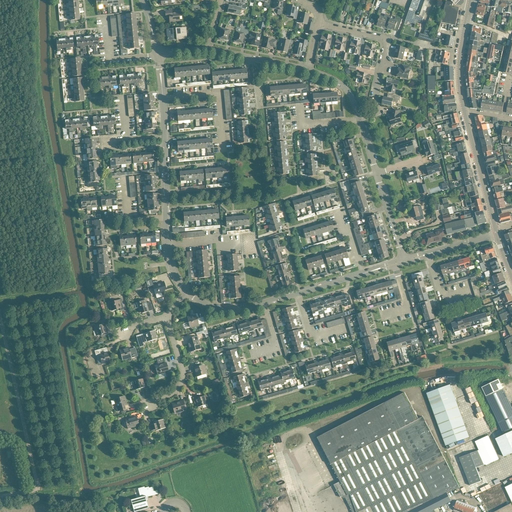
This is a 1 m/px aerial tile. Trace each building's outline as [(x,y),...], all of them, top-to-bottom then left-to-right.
[(260,0),(261,1),(264,2),(263,6),(266,6),(266,8),(269,9),(270,5),(271,0),(268,0),(260,0)] [(276,0),(275,5),(274,9),(278,10),(277,14),(283,15),(284,9),(281,8),(283,1),(276,0)] [(429,2),(426,1),(424,0),(421,0),(419,0),(412,0),(410,7),(405,23),(408,24),(408,22),(415,24),(414,27),(419,29),(422,21),(429,2)] [(492,9),(493,0),(489,0),(488,4),(486,4),(485,12),(485,11),(489,12),(488,18),(489,18),(492,9)] [(497,13),(499,0),(498,0),(493,0),(492,9),(489,18),(489,21),(487,26),(487,27),(493,29),(494,25),(495,23),(497,13)] [(506,10),(508,2),(502,1),(499,0),(497,13),(502,14),(503,9),(506,10)] [(452,7),(453,3),(446,1),(445,6),(441,23),(451,25),(456,26),(459,8),(452,7)] [(510,18),(511,8),(511,3),(508,2),(506,10),(503,9),(502,14),(503,14),(503,16),(505,17),(506,13),(510,15),(509,18),(510,18)] [(486,4),(482,3),(481,5),(479,4),(477,10),(485,12),(486,4)] [(246,6),(243,5),(239,4),(238,7),(237,7),(234,7),(234,6),(229,5),(227,13),(240,15),(241,9),(246,9),(246,6)] [(290,7),(290,6),(288,5),(286,12),(287,12),(287,16),(294,17),(293,19),(296,20),(297,16),(298,11),(295,11),(296,8),(290,7)] [(172,11),(171,9),(168,9),(168,12),(165,12),(165,17),(169,17),(169,22),(180,21),(179,16),(182,16),(182,13),(172,14),(172,11)] [(477,10),(476,15),(477,15),(477,18),(478,18),(483,19),(485,11),(485,12),(477,10)] [(301,13),(300,17),(298,23),(302,24),(307,25),(309,14),(301,13)] [(385,26),(388,27),(391,19),(392,17),(385,14),(384,18),(380,17),(377,26),(382,28),(382,27),(382,26),(384,27),(385,26)] [(391,19),(388,27),(387,28),(387,29),(392,30),(392,29),(395,30),(395,28),(398,30),(402,20),(395,17),(394,21),(391,19)] [(506,33),(506,31),(508,26),(501,24),(500,31),(506,33)] [(234,27),(232,27),(227,26),(225,30),(221,29),(220,35),(219,35),(219,37),(219,38),(219,39),(220,39),(220,40),(223,40),(223,39),(227,40),(228,35),(232,36),(234,27)] [(481,35),(482,35),(483,31),(482,31),(482,29),(473,26),(472,32),(481,35)] [(186,28),(172,29),(167,29),(168,41),(174,40),(174,39),(176,39),(176,40),(187,39),(186,34),(186,28)] [(247,39),(249,30),(244,30),(244,29),(242,29),(240,32),(236,31),(235,38),(234,38),(234,40),(235,41),(234,42),(235,42),(236,43),(238,43),(242,43),(243,38),(247,39)] [(434,43),(435,39),(435,38),(427,36),(429,31),(425,30),(423,34),(420,33),(418,40),(434,43)] [(440,40),(454,43),(455,37),(444,35),(444,37),(440,36),(441,32),(438,31),(437,33),(437,36),(436,39),(440,40)] [(484,36),(482,35),(481,35),(472,32),(472,36),(480,38),(484,39),(490,40),(490,39),(487,38),(487,37),(484,36)] [(250,34),(250,36),(249,41),(252,41),(251,45),(258,47),(260,35),(253,33),(253,35),(250,34)] [(322,37),(321,42),(325,43),(324,47),(323,50),(328,51),(328,48),(329,44),(331,45),(332,40),(330,40),(331,36),(326,35),(326,38),(322,37)] [(491,40),(490,40),(484,39),(480,38),(472,36),(471,40),(480,42),(484,43),(490,44),(491,40)] [(275,47),(276,43),(276,41),(272,40),(272,39),(265,37),(263,48),(270,49),(270,46),(271,46),(271,47),(275,47)] [(337,40),(336,45),(336,46),(339,46),(338,50),(343,51),(344,47),(345,48),(346,44),(345,43),(346,39),(341,38),(340,41),(337,40)] [(292,48),(293,43),(294,39),(290,39),(290,41),(282,39),(281,44),(280,44),(279,47),(280,47),(279,51),(287,53),(288,47),(292,48)] [(440,40),(436,39),(435,39),(434,43),(434,45),(439,46),(439,43),(446,44),(445,46),(453,48),(454,43),(440,40)] [(307,41),(303,40),(301,40),(300,44),(295,43),(293,54),(291,53),(291,54),(293,54),(301,56),(302,52),(303,51),(303,50),(305,51),(305,52),(305,53),(307,41)] [(351,43),(350,48),(350,49),(354,50),(353,53),(358,54),(359,51),(360,51),(361,47),(359,47),(360,42),(356,41),(355,44),(351,43)] [(374,50),(375,48),(375,46),(370,45),(370,47),(366,46),(365,52),(369,53),(368,56),(372,58),(373,54),(375,54),(376,50),(374,50)] [(488,49),(480,47),(477,47),(470,45),(469,50),(477,51),(477,49),(483,51),(483,53),(487,54),(488,49)] [(503,48),(495,46),(490,45),(487,59),(500,62),(503,48)] [(396,53),(395,52),(394,58),(403,60),(405,48),(397,46),(396,50),(396,53)] [(438,57),(449,59),(450,54),(440,51),(436,50),(435,53),(436,57),(438,57)] [(438,57),(436,57),(435,57),(435,62),(447,65),(449,59),(438,57)] [(410,67),(408,66),(403,65),(402,69),(399,68),(397,77),(408,79),(410,71),(409,71),(410,67)] [(477,68),(474,68),(466,67),(465,72),(473,73),(477,74),(473,73),(473,71),(481,72),(481,74),(480,74),(479,74),(483,75),(483,74),(484,75),(485,72),(485,70),(484,70),(484,69),(481,69),(477,68)] [(445,81),(453,81),(454,81),(453,68),(446,68),(446,72),(441,72),(441,77),(445,76),(445,81)] [(365,84),(366,80),(369,81),(370,76),(366,75),(366,74),(362,73),(362,75),(358,74),(357,78),(360,79),(360,83),(365,84)] [(392,80),(388,79),(387,83),(386,87),(390,87),(388,92),(395,94),(396,89),(397,89),(399,82),(392,80)] [(446,91),(454,90),(453,81),(445,81),(445,82),(446,91)] [(483,90),(482,93),(486,94),(489,95),(494,95),(494,94),(496,83),(494,82),(492,85),(491,89),(490,90),(484,89),(483,90)] [(274,99),(277,98),(276,87),(270,88),(270,89),(267,89),(268,97),(274,96),(274,99)] [(483,90),(467,89),(468,98),(475,99),(478,99),(478,97),(477,97),(476,93),(481,94),(481,93),(482,93),(483,90)] [(401,97),(398,97),(393,95),(392,99),(384,97),(382,104),(391,106),(392,102),(398,103),(398,101),(400,101),(401,97)] [(456,103),(454,96),(442,98),(443,106),(456,103)] [(477,107),(475,99),(468,98),(470,108),(477,110),(477,107)] [(440,114),(444,113),(449,112),(448,110),(457,109),(456,104),(445,106),(444,106),(444,111),(439,110),(440,114)] [(400,111),(398,110),(393,109),(392,115),(392,117),(389,118),(391,125),(402,122),(399,114),(399,115),(400,111)] [(477,124),(483,123),(485,122),(484,121),(483,116),(480,116),(475,117),(477,124)] [(452,125),(460,123),(458,118),(452,120),(447,121),(448,123),(446,123),(446,124),(441,126),(442,128),(447,126),(452,125)] [(156,123),(146,124),(146,130),(143,130),(143,134),(154,133),(154,129),(156,129),(155,126),(157,126),(156,123)] [(453,129),(456,128),(461,127),(460,123),(452,125),(447,126),(448,130),(445,131),(446,134),(449,133),(448,130),(449,130),(453,129)] [(479,132),(488,130),(486,124),(484,125),(483,123),(477,124),(479,132)] [(453,129),(449,130),(451,138),(455,137),(463,136),(461,128),(457,129),(456,128),(453,129)] [(481,141),(490,139),(487,130),(488,130),(479,132),(481,141)] [(345,149),(354,146),(352,140),(351,140),(350,137),(345,138),(339,140),(340,141),(341,141),(343,142),(344,143),(345,149)] [(483,148),(484,148),(494,146),(492,139),(490,139),(481,141),(483,148)] [(412,141),(412,142),(406,144),(409,154),(415,152),(414,148),(418,147),(416,140),(412,141)] [(423,143),(424,146),(426,150),(425,151),(425,152),(426,152),(427,154),(426,154),(426,155),(427,156),(428,156),(428,157),(434,155),(435,154),(435,153),(437,152),(435,145),(433,146),(431,141),(423,143)] [(451,154),(453,154),(467,150),(464,141),(459,142),(459,144),(457,145),(458,150),(450,151),(451,154)] [(402,156),(409,154),(406,144),(399,146),(399,145),(395,146),(397,154),(401,152),(402,156)] [(347,154),(356,152),(354,146),(345,149),(347,154)] [(470,164),(467,152),(467,150),(453,154),(454,157),(461,155),(462,158),(459,159),(460,163),(464,162),(465,165),(470,164)] [(151,153),(150,151),(148,151),(149,162),(154,162),(154,159),(156,159),(155,152),(151,153)] [(349,160),(357,157),(356,152),(347,154),(349,160)] [(491,162),(495,161),(499,160),(497,155),(492,156),(484,158),(484,159),(486,164),(491,162)] [(350,166),(359,163),(357,157),(349,160),(350,166)] [(461,166),(463,171),(472,169),(470,164),(465,165),(464,162),(460,163),(454,164),(455,167),(461,166)] [(352,171),(361,169),(359,163),(350,166),(352,171)] [(429,174),(433,173),(433,174),(441,172),(440,169),(441,168),(440,165),(433,167),(434,167),(432,168),(432,167),(427,169),(429,176),(429,174)] [(497,174),(495,166),(492,167),(487,168),(490,179),(498,177),(497,174)] [(361,169),(352,171),(354,177),(362,174),(361,169)] [(465,179),(474,177),(472,169),(463,171),(456,173),(458,181),(465,179)] [(408,182),(416,180),(417,183),(420,182),(417,172),(413,173),(413,172),(410,173),(410,174),(406,175),(408,182)] [(100,179),(99,177),(88,178),(89,183),(88,183),(88,187),(98,186),(97,182),(98,182),(98,180),(100,179)] [(351,184),(353,190),(362,188),(360,182),(359,182),(358,177),(348,181),(349,185),(351,184)] [(466,187),(476,185),(474,177),(465,179),(465,183),(466,187)] [(504,184),(503,180),(502,180),(502,179),(498,180),(490,182),(492,187),(504,184)] [(471,191),(477,190),(476,185),(466,187),(460,188),(461,191),(463,190),(464,194),(472,192),(471,191)] [(355,196),(363,193),(362,188),(353,190),(355,196)] [(328,191),(331,200),(336,198),(337,202),(340,201),(338,195),(336,196),(334,189),(328,191)] [(325,201),(331,200),(328,191),(322,193),(325,201)] [(319,203),(325,201),(322,193),(317,195),(319,203)] [(357,202),(365,199),(363,193),(355,196),(357,202)] [(314,205),(319,203),(317,195),(311,196),(314,205)] [(476,208),(482,206),(480,199),(479,196),(469,199),(472,208),(476,207),(476,208)] [(304,199),(306,207),(312,205),(309,197),(304,199)] [(505,203),(503,197),(495,199),(498,210),(511,206),(511,204),(509,204),(508,202),(505,203)] [(81,209),(87,209),(86,198),(83,198),(83,200),(81,200),(81,201),(78,201),(78,208),(81,208),(81,209)] [(301,209),(306,207),(304,199),(298,200),(301,209)] [(356,208),(367,205),(365,199),(357,202),(358,205),(355,206),(356,208)] [(295,211),(301,209),(298,200),(292,202),(295,211)] [(274,206),(276,205),(275,203),(263,207),(264,210),(266,209),(267,211),(275,209),(274,206)] [(158,205),(147,206),(148,211),(151,211),(152,214),(157,213),(156,210),(157,210),(157,208),(159,207),(158,205)] [(367,205),(356,208),(348,211),(350,216),(352,216),(351,213),(355,212),(355,211),(359,210),(360,213),(361,213),(362,217),(370,215),(368,210),(369,210),(367,205)] [(468,215),(483,211),(482,206),(476,208),(476,207),(472,208),(472,211),(467,212),(464,213),(465,216),(468,215)] [(498,214),(511,210),(511,207),(511,206),(498,210),(497,210),(498,214)] [(418,207),(416,207),(411,208),(413,218),(416,217),(417,221),(424,219),(423,215),(420,216),(418,207)] [(510,217),(511,216),(511,214),(510,215),(509,212),(511,211),(511,210),(498,214),(500,220),(504,219),(504,218),(507,217),(507,218),(510,217)] [(473,218),(484,215),(483,211),(468,215),(465,216),(464,216),(465,220),(473,218)] [(270,222),(279,219),(278,216),(279,216),(278,214),(269,217),(270,219),(270,222)] [(369,224),(377,221),(375,215),(367,218),(369,224)] [(465,220),(467,229),(475,227),(475,226),(487,223),(484,215),(473,218),(465,220)] [(504,219),(500,220),(501,224),(502,224),(503,224),(503,223),(511,220),(511,216),(510,217),(507,218),(507,217),(504,218),(504,219)] [(272,227),(282,224),(281,222),(280,222),(279,219),(270,222),(271,225),(269,226),(269,228),(272,227)] [(467,230),(467,229),(465,220),(445,225),(447,235),(467,230)] [(367,230),(379,227),(377,221),(369,224),(370,229),(367,230)] [(325,223),(328,232),(333,230),(331,222),(325,223)] [(322,234),(328,232),(325,223),(320,225),(322,234)] [(281,226),(282,226),(282,224),(272,227),(272,230),(273,232),(282,230),(281,226)] [(317,235),(322,234),(320,225),(314,227),(317,235)] [(311,237),(317,235),(314,227),(308,228),(311,237)] [(372,235),(381,232),(379,227),(367,230),(368,233),(371,232),(372,235)] [(305,239),(311,237),(308,228),(303,230),(305,239)] [(445,237),(443,232),(443,229),(434,232),(434,233),(427,235),(427,236),(424,237),(426,245),(438,241),(438,242),(442,241),(441,237),(445,237)] [(150,234),(151,244),(156,243),(156,240),(159,239),(159,233),(155,234),(155,232),(152,232),(152,234),(150,234)] [(381,232),(372,235),(374,241),(383,238),(381,232)] [(141,245),(146,244),(145,233),(142,233),(142,235),(140,235),(140,236),(137,236),(138,242),(140,242),(141,245)] [(138,242),(137,236),(135,236),(133,236),(132,234),(130,235),(131,246),(136,245),(136,242),(138,242)] [(271,247),(278,245),(277,241),(279,240),(279,238),(267,241),(268,244),(270,243),(271,247)] [(376,248),(385,245),(383,240),(374,242),(376,248)] [(271,253),(282,250),(281,247),(279,248),(278,245),(271,247),(272,250),(270,251),(271,253)] [(378,254),(387,251),(385,245),(376,248),(378,254)] [(495,252),(494,251),(492,246),(488,248),(488,247),(484,248),(485,249),(482,249),(485,256),(481,257),(483,261),(496,257),(494,252),(495,252)] [(340,250),(343,259),(345,258),(346,259),(348,258),(345,247),(343,248),(343,249),(340,250)] [(274,258),(282,256),(281,253),(283,252),(282,250),(271,253),(272,255),(273,255),(274,258)] [(335,262),(338,261),(334,250),(332,251),(333,252),(330,253),(332,262),(335,261),(335,262)] [(343,259),(340,250),(337,251),(337,250),(334,250),(338,261),(340,261),(340,260),(343,259)] [(387,251),(378,254),(380,260),(388,257),(387,251)] [(332,262),(330,253),(327,254),(326,253),(324,253),(327,265),(330,264),(330,263),(332,262)] [(282,256),(274,258),(275,262),(274,262),(275,265),(286,261),(285,258),(283,259),(282,256)] [(316,268),(319,267),(315,256),(313,257),(314,258),(311,259),(313,268),(316,267),(316,268)] [(315,256),(319,267),(321,266),(324,265),(322,261),(321,256),(318,257),(317,256),(315,256)] [(463,260),(466,268),(467,272),(470,271),(469,267),(472,266),(469,258),(463,260)] [(313,268),(311,259),(307,260),(307,259),(305,259),(308,270),(311,270),(310,269),(313,268)] [(460,270),(466,268),(463,260),(457,261),(460,270)] [(454,272),(460,270),(457,261),(452,263),(454,272)] [(278,272),(286,269),(285,266),(287,266),(286,263),(275,266),(272,267),(273,270),(277,269),(278,272)] [(449,273),(454,272),(452,263),(446,265),(449,273)] [(446,274),(449,273),(446,265),(441,266),(444,278),(447,278),(446,274)] [(489,277),(491,276),(490,275),(501,271),(500,267),(492,270),(492,269),(485,272),(487,278),(489,277)] [(109,269),(98,270),(99,278),(104,278),(103,275),(108,275),(108,272),(109,272),(109,269)] [(275,279),(290,274),(289,272),(287,273),(286,269),(278,272),(279,275),(275,277),(275,279)] [(414,284),(423,282),(421,278),(423,278),(423,276),(422,272),(411,275),(414,284)] [(505,281),(502,273),(493,277),(495,284),(505,281)] [(282,283),(290,281),(289,278),(291,277),(290,274),(275,279),(276,282),(281,280),(282,283)] [(392,285),(397,284),(396,280),(391,282),(391,281),(384,283),(387,292),(393,290),(392,288),(392,285)] [(290,281),(282,283),(283,287),(282,287),(282,290),(294,286),(293,284),(291,284),(290,281)] [(164,282),(153,286),(156,299),(162,297),(161,293),(164,293),(163,291),(166,290),(164,282)] [(416,290),(424,288),(423,282),(414,284),(416,290)] [(499,290),(507,286),(505,282),(501,284),(497,285),(498,287),(492,290),(491,286),(488,287),(488,288),(490,293),(497,290),(499,290)] [(381,293),(387,292),(384,283),(379,285),(381,293)] [(376,295),(381,293),(379,285),(373,286),(376,295)] [(376,295),(373,286),(368,288),(370,297),(373,296),(374,299),(377,298),(376,295)] [(496,291),(495,292),(496,295),(498,295),(499,294),(499,295),(500,294),(499,294),(509,290),(507,286),(499,290),(497,290),(497,291),(496,291)] [(367,298),(370,297),(368,288),(362,290),(365,301),(368,300),(367,298)] [(418,296),(426,293),(424,288),(416,290),(418,296)] [(480,294),(481,297),(490,293),(488,288),(486,289),(487,291),(480,293),(480,294)] [(401,299),(399,292),(399,289),(393,291),(395,298),(396,301),(401,299)] [(365,301),(362,290),(352,293),(355,301),(358,299),(359,300),(363,299),(364,298),(365,301)] [(497,301),(501,299),(505,298),(505,296),(510,294),(509,290),(499,294),(501,298),(500,298),(500,297),(493,300),(494,302),(497,301)] [(339,297),(341,305),(344,304),(345,307),(352,305),(349,294),(345,296),(344,293),(341,294),(342,296),(339,297)] [(426,293),(418,296),(419,302),(428,299),(426,293)] [(501,306),(511,300),(511,298),(510,294),(505,296),(505,298),(501,299),(503,302),(500,303),(501,306)] [(333,308),(335,308),(332,296),(330,297),(330,299),(327,300),(330,308),(333,307),(333,308)] [(341,305),(339,297),(335,298),(335,296),(332,296),(335,308),(338,307),(338,306),(341,305)] [(330,308),(327,300),(324,301),(323,299),(321,300),(324,311),(327,310),(326,309),(330,308)] [(124,310),(122,305),(122,304),(120,304),(119,300),(109,303),(112,311),(116,310),(116,309),(119,308),(120,311),(124,310)] [(153,310),(151,305),(150,302),(147,303),(146,300),(136,303),(139,311),(142,310),(143,313),(153,310)] [(322,312),(324,311),(321,300),(318,300),(319,302),(316,303),(318,312),(321,311),(322,312)] [(508,308),(511,306),(511,300),(501,306),(499,306),(500,308),(506,306),(507,308),(508,308)] [(422,310),(430,307),(428,301),(420,304),(422,310)] [(318,312),(316,303),(312,304),(312,302),(309,303),(312,314),(315,314),(315,313),(318,312)] [(284,315),(293,312),(292,309),(294,309),(293,306),(282,310),(283,312),(284,312),(284,315)] [(511,306),(508,308),(509,311),(499,315),(502,321),(507,319),(506,316),(507,316),(507,315),(511,314),(511,315),(511,314),(511,306)] [(424,315),(432,313),(430,307),(422,310),(424,315)] [(354,321),(366,318),(365,312),(356,314),(357,318),(355,318),(354,320),(354,321)] [(432,313),(424,315),(425,321),(434,319),(432,313)] [(490,316),(487,317),(486,313),(480,315),(483,326),(486,325),(486,326),(489,325),(490,325),(491,324),(491,323),(491,322),(490,316)] [(203,317),(198,318),(197,314),(193,315),(194,316),(187,318),(190,327),(199,325),(205,323),(203,317)] [(484,327),(483,326),(480,315),(474,317),(477,325),(480,325),(481,328),(484,327)] [(261,324),(261,321),(259,317),(257,318),(257,320),(254,321),(256,329),(260,328),(260,329),(263,328),(262,327),(261,324)] [(288,325),(296,322),(295,319),(297,319),(296,317),(285,320),(286,323),(287,322),(288,325)] [(474,317),(469,319),(471,327),(474,326),(474,328),(477,328),(477,325),(474,317)] [(359,326),(368,323),(366,318),(354,321),(355,322),(356,323),(358,323),(359,326)] [(466,329),(471,327),(469,319),(463,320),(466,329)] [(248,332),(251,332),(248,320),(245,321),(246,323),(243,324),(245,332),(248,331),(248,332)] [(256,329),(254,321),(251,322),(250,320),(248,320),(251,332),(254,331),(254,330),(256,329)] [(430,328),(439,325),(437,320),(423,324),(423,327),(429,325),(430,328)] [(460,331),(466,329),(463,320),(457,322),(460,331)] [(296,322),(288,325),(288,328),(288,331),(294,329),(299,327),(298,325),(297,326),(296,322)] [(454,332),(460,331),(457,322),(452,324),(454,332)] [(245,332),(243,324),(239,325),(239,323),(236,324),(237,325),(236,326),(238,335),(242,334),(242,333),(245,332)] [(361,332),(370,329),(368,323),(359,326),(361,332)] [(104,324),(99,326),(94,327),(97,336),(101,335),(101,336),(108,334),(107,330),(106,331),(104,324)] [(238,335),(236,326),(235,326),(234,324),(232,325),(232,327),(229,328),(231,336),(232,336),(233,339),(238,338),(238,337),(238,336),(238,335)] [(426,336),(441,331),(439,325),(430,328),(431,331),(426,333),(426,336)] [(231,336),(229,328),(226,329),(225,327),(223,328),(226,339),(229,338),(228,337),(231,336)] [(223,340),(226,339),(223,328),(220,329),(221,331),(217,332),(220,340),(223,339),(223,340)] [(291,338),(300,335),(299,332),(300,332),(300,329),(289,332),(290,335),(291,338)] [(370,329),(361,332),(363,337),(371,335),(370,329)] [(147,342),(152,341),(157,339),(154,331),(136,336),(139,348),(144,346),(142,341),(147,340),(147,342)] [(220,340),(217,332),(214,332),(214,331),(211,331),(211,332),(209,333),(212,343),(217,342),(217,341),(220,340)] [(441,331),(426,336),(427,338),(433,336),(434,340),(438,339),(439,342),(444,341),(443,337),(441,331)] [(409,336),(414,351),(416,350),(414,344),(418,343),(419,347),(422,346),(419,335),(416,336),(415,334),(409,336)] [(411,351),(414,351),(409,336),(404,338),(406,346),(410,345),(411,351)] [(191,352),(200,349),(198,341),(199,340),(197,337),(191,338),(192,342),(191,342),(191,343),(188,344),(191,352)] [(365,345),(374,343),(372,337),(363,339),(365,345)] [(403,347),(406,346),(404,338),(398,339),(402,354),(405,353),(403,347)] [(400,355),(402,354),(398,339),(392,341),(395,350),(398,349),(400,355)] [(294,348),(303,345),(302,342),(303,342),(303,340),(292,343),(293,345),(294,348)] [(391,351),(395,350),(392,341),(386,343),(391,357),(393,357),(391,351)] [(367,351),(375,348),(374,343),(365,345),(367,351)] [(303,345),(294,348),(295,351),(294,351),(295,353),(306,350),(305,348),(304,348),(303,345)] [(106,348),(102,349),(94,351),(96,356),(99,355),(101,364),(110,362),(106,348)] [(136,349),(129,351),(128,351),(127,348),(120,350),(123,360),(131,357),(131,358),(138,356),(136,349)] [(366,357),(368,356),(377,354),(375,348),(367,351),(368,354),(365,355),(366,357)] [(229,357),(237,355),(236,352),(238,351),(237,349),(226,352),(227,355),(228,354),(229,357)] [(348,354),(350,362),(353,361),(354,362),(356,361),(353,350),(350,351),(351,353),(348,354)] [(346,368),(341,353),(339,354),(339,356),(336,357),(339,365),(342,364),(342,365),(345,364),(346,368)] [(350,362),(348,354),(344,355),(344,353),(341,353),(346,368),(348,368),(347,363),(350,362)] [(377,354),(368,356),(370,362),(379,360),(377,354)] [(339,365),(336,357),(333,358),(332,356),(330,357),(331,362),(333,368),(336,367),(335,366),(339,365)] [(322,361),(325,369),(326,372),(328,371),(327,368),(328,368),(328,369),(331,369),(329,362),(328,357),(325,358),(326,360),(322,361)] [(232,368),(240,365),(239,362),(241,362),(240,359),(229,363),(230,365),(231,365),(232,368)] [(325,369),(322,361),(319,362),(319,360),(316,361),(319,372),(320,375),(323,374),(321,370),(325,369)] [(317,373),(319,372),(316,361),(314,362),(314,364),(311,364),(313,373),(316,372),(317,373)] [(166,363),(162,364),(155,366),(156,371),(158,375),(166,373),(165,370),(168,369),(166,363)] [(313,373),(311,364),(308,365),(307,363),(304,364),(305,365),(308,376),(311,375),(310,373),(313,373)] [(199,365),(197,366),(192,367),(193,371),(195,371),(196,377),(206,374),(204,366),(199,367),(199,365)] [(240,365),(232,368),(232,370),(232,371),(232,373),(243,370),(243,368),(241,368),(240,365)] [(286,372),(289,380),(290,383),(293,382),(292,380),(295,379),(292,368),(289,369),(290,371),(286,372)] [(289,380),(286,372),(283,373),(283,371),(280,372),(280,373),(283,383),(286,382),(286,381),(289,380)] [(284,385),(283,383),(280,373),(278,374),(279,376),(275,377),(278,385),(281,384),(281,385),(284,385)] [(236,382),(245,380),(244,376),(245,376),(244,374),(234,377),(234,380),(235,379),(236,382)] [(278,385),(275,377),(272,378),(272,376),(269,377),(272,388),(275,387),(275,386),(278,385)] [(270,389),(272,388),(269,377),(266,378),(267,380),(264,381),(266,388),(269,388),(270,389)] [(148,388),(146,384),(146,382),(144,383),(143,379),(133,382),(134,385),(136,390),(140,389),(140,388),(143,387),(144,389),(148,388)] [(266,388),(264,381),(261,382),(260,380),(257,380),(261,392),(263,391),(263,389),(266,388)] [(485,396),(502,388),(498,380),(481,388),(485,396)] [(239,393),(248,390),(247,387),(248,386),(247,384),(237,388),(237,390),(238,390),(239,393)] [(450,386),(427,394),(446,447),(470,439),(450,386)] [(511,423),(511,408),(502,389),(502,388),(485,396),(501,429),(511,423)] [(248,390),(239,393),(240,395),(239,396),(240,398),(251,395),(250,393),(249,393),(248,390)] [(472,415),(465,390),(457,392),(464,417),(472,415)] [(396,418),(396,420),(400,420),(400,414),(400,413),(400,409),(402,409),(404,408),(405,410),(405,416),(408,416),(408,413),(409,412),(409,403),(411,408),(413,407),(412,406),(412,402),(408,393),(406,393),(389,401),(390,404),(393,404),(394,407),(394,409),(395,412),(395,416),(396,418)] [(124,396),(119,398),(115,399),(117,408),(116,408),(117,412),(124,410),(123,406),(124,406),(124,405),(126,404),(124,396)] [(207,404),(206,401),(204,396),(200,397),(200,398),(197,399),(196,397),(192,398),(194,403),(194,404),(196,403),(198,407),(207,404)] [(172,404),(173,409),(175,414),(183,411),(186,410),(185,408),(185,406),(183,401),(172,404)] [(136,416),(132,418),(125,420),(128,429),(136,427),(135,424),(138,423),(136,416)] [(165,428),(164,424),(163,420),(149,424),(150,430),(155,428),(156,431),(165,428)] [(331,455),(368,439),(362,426),(360,421),(354,423),(353,421),(322,434),(331,455)] [(504,457),(511,453),(511,431),(495,439),(504,457)] [(486,465),(498,459),(488,437),(475,442),(486,465)] [(478,483),(481,482),(476,468),(482,465),(476,451),(459,458),(470,486),(474,485),(478,483)] [(450,481),(452,489),(460,487),(459,479),(450,481)] [(443,486),(440,487),(439,483),(435,484),(434,480),(431,480),(436,496),(446,493),(443,486)] [(153,487),(149,488),(149,487),(145,488),(144,487),(138,489),(140,497),(131,500),(133,511),(135,511),(149,508),(146,500),(145,498),(146,498),(146,497),(147,496),(147,497),(158,494),(157,490),(154,491),(153,487)] [(431,511),(434,511),(452,502),(447,493),(407,510),(407,511),(431,511)] [(453,510),(458,511),(474,511),(476,507),(457,501),(453,510)]
